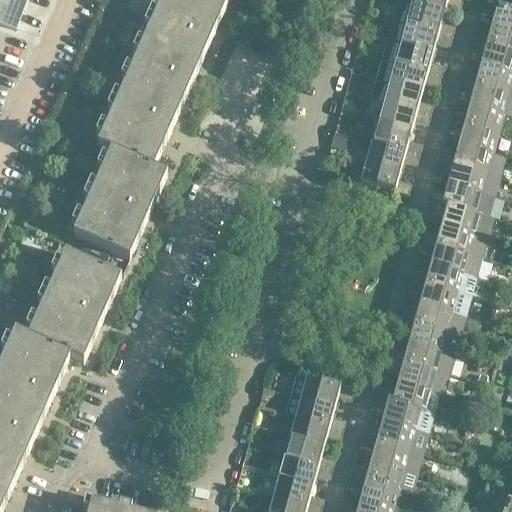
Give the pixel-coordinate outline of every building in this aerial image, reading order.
[(217,0),(163,0),(153,23),(209,47),(228,5),(217,0)] [(411,0),(410,7),(444,17),(447,7),(461,11),(463,0),(411,0)] [(483,5),(481,16),(494,20),(492,30),(511,35),(511,4),(507,3),(497,0),(495,9),(483,5)] [(395,24),(404,27),(452,40),(455,30),(441,26),(444,17),(410,7),(401,5),(395,24)] [(153,23),(135,64),(191,88),(209,47),(153,23)] [(389,44),(399,47),(433,57),(436,46),(450,50),(452,40),(404,27),(395,24),(389,44)] [(475,36),(472,46),(511,57),(511,35),(492,30),(489,39),(475,36)] [(384,63),(393,66),(442,80),(445,70),(431,66),(433,57),(399,47),(389,44),(384,63)] [(511,57),(472,46),(470,56),(483,59),(480,70),(511,78),(511,57)] [(125,61),(117,57),(114,64),(122,67),(125,61)] [(379,83),(388,86),(422,95),(425,85),(439,89),(442,80),(393,66),(384,63),(379,83)] [(135,64),(116,106),(173,130),(191,88),(135,64)] [(464,75),(461,86),(511,99),(511,94),(511,78),(480,70),(478,79),(464,75)] [(373,103),(382,106),(431,119),(434,109),(420,105),(422,95),(388,86),(379,83),(373,103)] [(461,86),(459,95),(472,99),(470,109),(505,119),(511,120),(511,99),(461,86)] [(98,149),(111,154),(154,172),(173,130),(116,106),(98,149)] [(382,106),(377,125),(411,134),(414,125),(428,129),(431,119),(382,106)] [(453,115),(451,125),(500,138),(505,119),(470,109),(467,118),(453,115)] [(377,125),(372,145),(420,158),(423,148),(409,145),(411,134),(377,125)] [(451,125),(448,134),(462,138),(459,148),(494,158),(500,138),(451,125)] [(346,130),(337,128),(335,135),(344,137),(346,130)] [(346,141),(334,138),(331,149),(330,150),(343,153),(346,141)] [(77,140),(63,144),(67,154),(81,150),(77,140)] [(372,145),(366,165),(401,174),(403,164),(417,168),(420,158),(372,145)] [(442,154),(439,164),(489,178),(501,181),(506,161),(494,158),(459,148),(456,158),(442,154)] [(111,154),(92,196),(149,220),(168,178),(154,172),(111,154)] [(439,164),(437,174),(451,177),(448,188),(495,201),(501,181),(489,178),(439,164)] [(366,165),(361,185),(409,198),(411,188),(398,184),(401,174),(366,165)] [(445,197),(431,193),(428,204),(433,205),(490,220),(495,201),(448,188),(445,197)] [(92,196),(73,238),(130,263),(149,220),(92,196)] [(490,220),(433,205),(431,215),(444,218),(441,228),(489,241),(495,221),(490,220)] [(438,238),(425,234),(422,243),(484,261),(489,241),(441,228),(438,238)] [(422,243),(420,254),(433,258),(430,267),(478,280),(479,276),(484,261),(422,243)] [(66,257),(47,299),(102,324),(121,281),(66,257)] [(414,274),(412,283),(473,300),(478,280),(430,267),(427,278),(414,274)] [(412,283),(409,293),(422,297),(420,306),(455,316),(467,320),(473,300),(412,283)] [(47,299),(28,341),(70,361),(84,367),(102,324),(47,299)] [(403,313),(401,322),(462,339),(467,320),(455,316),(420,306),(417,317),(403,313)] [(0,328),(8,331),(13,318),(0,312),(0,328)] [(401,322),(398,332),(411,336),(409,345),(456,358),(462,339),(401,322)] [(15,335),(0,368),(0,379),(52,403),(70,361),(28,341),(15,335)] [(392,352),(390,361),(439,375),(451,378),(456,358),(409,345),(406,356),(392,352)] [(390,361),(387,371),(400,376),(398,385),(434,395),(445,399),(451,378),(439,375),(390,361)] [(474,384),(481,386),(484,376),(477,374),(474,384)] [(0,379),(0,429),(33,445),(52,403),(0,379)] [(306,381),(301,400),(335,410),(338,401),(352,405),(354,394),(306,381)] [(382,392),(379,401),(388,403),(392,405),(423,414),(428,415),(436,417),(442,398),(434,395),(398,385),(395,395),(382,392)] [(273,392),(262,389),(260,398),(264,399),(272,395),(273,392)] [(335,410),(301,400),(293,398),(287,418),(295,420),(343,434),(346,424),(332,420),(335,410)] [(374,400),(371,410),(385,415),(382,424),(425,436),(431,437),(436,418),(428,415),(423,414),(392,405),(388,403),(379,401),(374,400)] [(343,434),(295,420),(290,440),(324,449),(327,440),(341,444),(343,434)] [(366,430),(363,439),(424,456),(430,437),(425,436),(382,424),(379,434),(366,430)] [(0,429),(0,479),(15,487),(33,445),(0,429)] [(363,439),(361,450),(374,454),(371,463),(418,477),(424,456),(363,439)] [(290,440),(284,459),(333,473),(336,464),(321,460),(324,449),(290,440)] [(470,457),(473,447),(464,444),(461,454),(470,457)] [(284,459),(279,479),(313,489),(316,479),(330,483),(333,473),(284,459)] [(355,469),(352,479),(401,493),(413,496),(418,477),(371,463),(369,473),(355,469)] [(249,471),(241,468),(238,478),(246,480),(249,471)] [(494,485),(503,488),(505,481),(496,478),(494,485)] [(0,479),(0,511),(3,511),(15,487),(0,479)] [(313,489),(279,479),(273,499),(319,511),(321,511),(324,503),(310,499),(313,489)] [(352,479),(350,489),(363,493),(360,503),(393,511),(396,511),(401,493),(352,479)] [(319,511),(273,499),(269,511),(319,511)] [(497,511),(499,511),(511,511),(511,503),(508,502),(501,500),(497,511)] [(355,511),(344,509),(342,511),(393,511),(360,503),(357,511),(355,511)]
